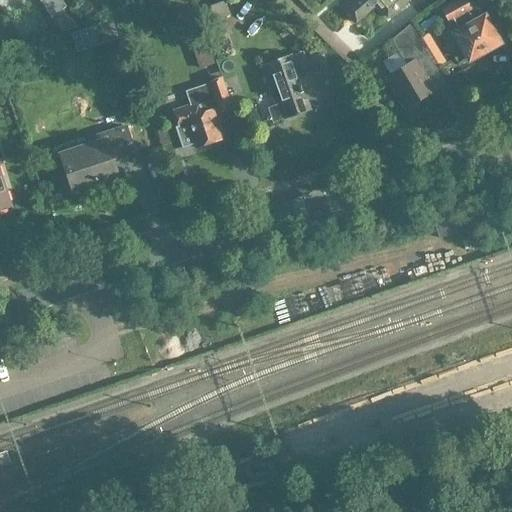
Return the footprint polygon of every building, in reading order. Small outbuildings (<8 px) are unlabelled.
[(66,8),(60,0),(38,0),(50,18),(66,8)] [(347,0),(341,6),(356,24),(378,5),(389,18),(408,1),(406,0),(347,0)] [(485,18),(475,23),(470,13),(471,13),(464,0),(459,0),(441,10),(449,25),(454,22),(459,33),(454,35),(468,62),(499,45),(485,18)] [(474,0),(480,8),(492,0),(474,0)] [(200,10),(211,40),(228,33),(222,18),(230,15),(225,1),(200,10)] [(111,20),(91,27),(98,46),(117,39),(111,20)] [(344,42),(360,37),(356,24),(339,29),(344,42)] [(440,71),(411,25),(391,41),(406,66),(386,78),(405,110),(433,93),(425,80),(440,71)] [(260,66),(263,73),(268,88),(273,86),(285,119),(308,111),(300,86),(329,76),(323,56),(306,62),(303,52),(260,66)] [(221,78),(209,82),(210,84),(185,92),(190,106),(173,112),(179,127),(187,124),(196,148),(223,139),(213,111),(218,110),(219,114),(232,109),(221,78)] [(124,128),(102,135),(104,140),(61,155),(72,191),(118,176),(115,167),(135,160),(124,128)] [(166,128),(156,131),(161,146),(171,143),(166,128)] [(0,176),(0,210),(10,208),(0,176)] [(438,238),(471,228),(466,210),(433,221),(438,238)] [(206,478),(175,488),(181,505),(212,495),(206,478)]
